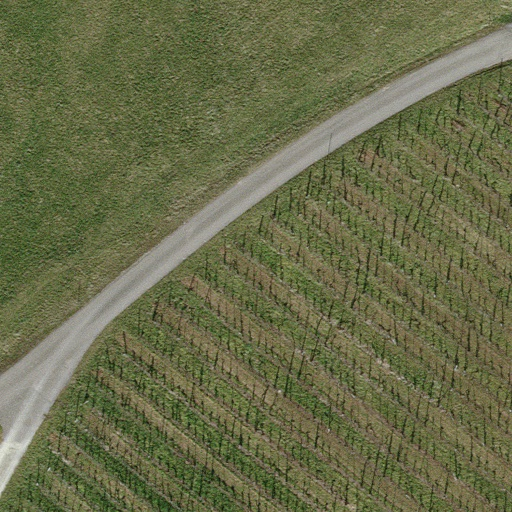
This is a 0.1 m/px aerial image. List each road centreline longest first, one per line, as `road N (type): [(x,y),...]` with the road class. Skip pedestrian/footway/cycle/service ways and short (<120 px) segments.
road 1 (unclassified): [(0,392),(319,142),(511,42)]
road 2 (track): [(76,337),(0,476)]
